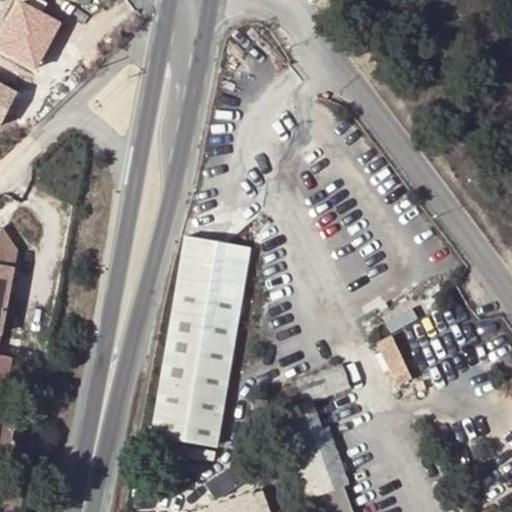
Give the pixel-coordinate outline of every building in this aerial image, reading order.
[(0,325),(13,253),(0,234),(0,325)] [(214,445),(249,248),(185,237),(150,432),(214,445)] [(389,330),(372,339),(395,385),(412,377),(389,330)] [(0,386),(3,387),(9,360),(0,358),(0,386)] [(338,361),(290,378),(299,402),(308,398),(346,385),(338,361)] [(319,427),(308,398),(299,402),(271,412),(302,499),(340,485),(348,483),(326,424),(319,427)] [(212,460),(213,451),(184,446),(183,457),(202,460),(202,459),(212,460)] [(269,511),(260,485),(182,511),(181,511),(269,511)] [(302,499),(306,511),(349,511),(340,485),(302,499)]
